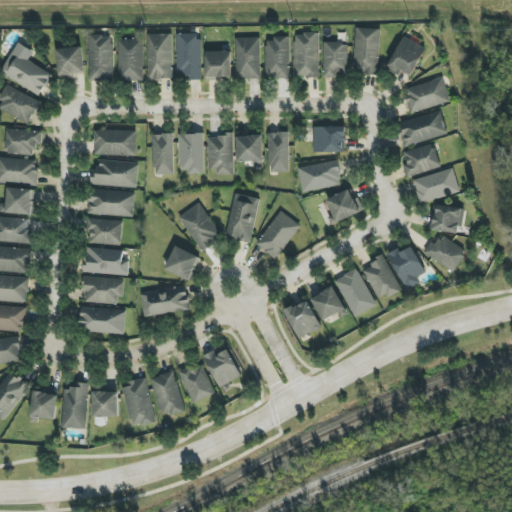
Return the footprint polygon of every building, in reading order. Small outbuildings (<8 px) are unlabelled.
[(378,75),(379,29),(355,28),(354,74),(378,75)] [(172,34),(147,34),(148,80),(172,80),(172,34)] [(201,34),(176,34),(177,73),(186,73),(187,80),(201,80),(201,34)] [(320,77),(319,34),(294,34),(295,78),(320,77)] [(89,36),(88,81),(113,81),(114,36),(89,36)] [(260,37),(235,38),(236,79),(261,79),(260,37)] [(411,77),(426,49),(404,37),(386,69),(400,76),(402,72),(411,77)] [(266,79),(290,79),(289,38),(265,39),(266,79)] [(144,81),(143,39),(118,40),(119,81),(144,81)] [(1,74),(42,95),(53,74),(29,62),(34,51),(17,42),(1,74)] [(323,43),(324,78),(337,78),(337,73),(349,73),(348,43),(323,43)] [(58,48),(58,76),(84,76),(84,48),(58,48)] [(232,51),(206,52),(206,77),(232,77),(232,51)] [(450,102),(443,78),(403,89),(410,114),(450,102)] [(0,110),(32,123),(41,100),(6,87),(0,102),(0,110)] [(447,136),(442,112),(399,122),(404,146),(447,136)] [(314,153),(346,152),(345,127),(313,127),(314,153)] [(5,154),(34,155),(35,145),(41,145),(42,131),(7,129),(5,154)] [(136,131),(95,130),(94,155),(136,156),(136,131)] [(289,132),(268,133),(269,173),(290,172),(289,132)] [(208,138),(209,170),(216,169),(217,175),(234,175),(233,133),(219,133),(219,138),(208,138)] [(175,175),(174,134),(153,134),(153,175),(175,175)] [(179,134),(179,173),(204,173),(204,134),(179,134)] [(237,161),(254,162),(254,168),(263,168),(263,136),(237,136),(237,161)] [(404,152),(407,164),(403,165),(407,177),(441,168),(434,144),(404,152)] [(0,183),(37,185),(38,160),(0,158),(0,183)] [(139,163),(100,160),(99,169),(93,169),(91,184),(136,189),(139,163)] [(302,191),(342,186),(339,162),(299,167),(302,191)] [(420,203),(460,193),(454,169),(414,180),(420,203)] [(35,214),(36,189),(7,188),(7,199),(1,199),(0,213),(35,214)] [(359,197),(355,199),(350,189),(324,200),(334,224),(364,211),(359,197)] [(134,217),(135,192),(90,190),(89,214),(134,217)] [(251,242),(260,199),(236,194),(227,237),(251,242)] [(178,218),(203,252),(222,238),(198,204),(178,218)] [(464,209),(437,205),(433,230),(460,234),(464,209)] [(275,260),(301,226),(282,211),(255,244),(275,260)] [(30,218),(0,217),(0,242),(30,243),(30,218)] [(122,245),(123,220),(87,219),(87,232),(91,232),(90,244),(122,245)] [(453,272),(467,252),(440,234),(426,254),(453,272)] [(31,248),(0,246),(0,272),(31,273),(31,248)] [(191,281),(201,257),(175,247),(166,271),(191,281)] [(418,278),(426,273),(412,247),(399,253),(397,249),(388,254),(407,291),(421,284),(418,278)] [(129,261),(123,261),(123,250),(85,248),(84,273),(128,275),(129,261)] [(376,301),(400,292),(387,255),(363,263),(376,301)] [(354,317),(377,307),(359,269),(336,280),(354,317)] [(0,301),(28,302),(29,277),(0,275),(0,301)] [(123,297),(124,279),(85,277),(84,303),(117,304),(117,297),(123,297)] [(191,310),(187,286),(141,292),(145,317),(191,310)] [(312,298),(324,323),(347,311),(335,286),(312,298)] [(285,311),(299,339),(322,328),(308,300),(285,311)] [(27,306),(0,305),(0,330),(26,331),(27,306)] [(125,309),(81,307),(80,332),(125,334),(125,309)] [(0,339),(0,364),(22,362),(19,337),(0,339)] [(242,377),(229,350),(218,355),(216,350),(204,356),(219,388),(242,377)] [(178,371),(194,404),(216,393),(202,365),(195,369),(193,364),(178,371)] [(31,386),(11,371),(0,385),(0,417),(5,421),(31,386)] [(185,411),(175,372),(151,378),(161,417),(185,411)] [(123,385),(131,427),(156,423),(147,380),(123,385)] [(87,429),(88,383),(72,383),(72,390),(63,389),(62,428),(87,429)] [(31,418),(56,419),(58,393),(33,392),(31,418)] [(119,417),(118,392),(93,392),(93,417),(119,417)]
